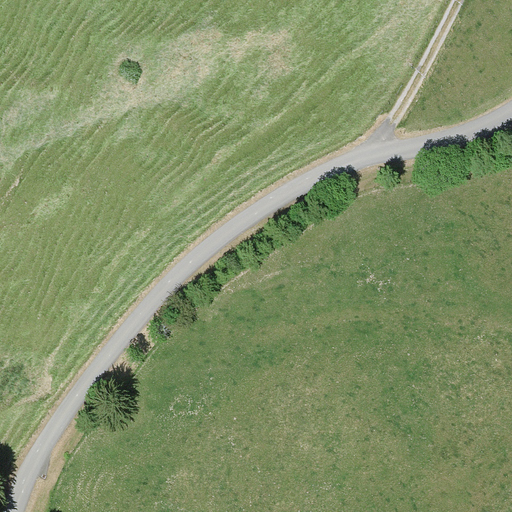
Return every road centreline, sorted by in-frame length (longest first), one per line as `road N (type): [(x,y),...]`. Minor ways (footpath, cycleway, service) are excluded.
road 1 (residential): [(12,511),(40,449),(83,384),(217,239),(338,167),(477,127),(511,109)]
road 2 (track): [(459,0),(378,153)]
